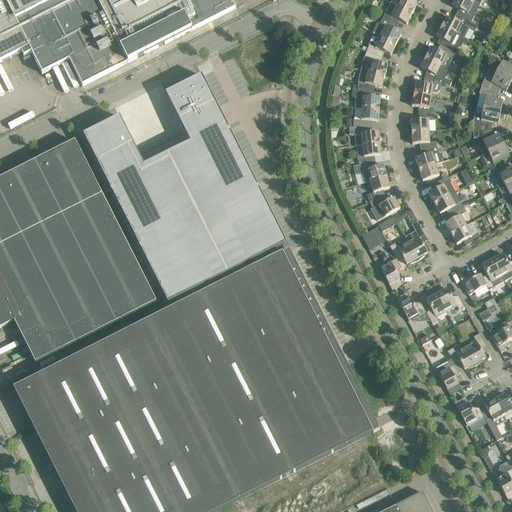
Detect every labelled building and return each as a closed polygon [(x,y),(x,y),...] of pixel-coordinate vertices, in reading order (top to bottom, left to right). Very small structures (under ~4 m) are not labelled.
[(0,0),(0,62),(21,52),(23,51),(25,56),(22,57),(33,79),(34,80),(35,81),(36,82),(37,83),(50,96),(51,96),(52,96),(52,97),(53,97),(54,97),(55,97),(55,96),(56,96),(57,96),(57,95),(58,95),(59,94),(59,93),(60,93),(60,92),(60,91),(60,90),(59,90),(55,81),(75,71),(79,79),(82,85),(83,87),(128,64),(235,9),(230,0),(0,0)] [(392,0),(390,4),(412,15),(417,4),(409,0),(392,0)] [(464,0),(455,0),(452,7),(462,12),(459,17),(466,21),(471,23),(473,18),(479,8),(464,0)] [(390,4),(382,19),(394,25),(397,20),(406,25),(412,15),(390,4)] [(447,17),(441,27),(457,35),(463,38),(464,39),(469,29),(475,32),(476,30),(478,27),(471,23),(466,21),(459,17),(457,22),(447,17)] [(372,33),(374,35),(396,46),(401,35),(392,30),(394,25),(382,19),(380,24),(377,25),(374,31),(375,34),(372,33)] [(441,27),(436,38),(446,43),(443,48),(455,54),(458,49),(460,47),(463,42),(463,38),(457,35),(441,27)] [(369,46),(366,52),(378,57),(380,51),(390,56),(396,46),(374,35),(369,46)] [(431,48),(425,58),(446,69),(451,59),(452,59),(455,54),(443,48),(441,53),(431,48)] [(364,59),(360,71),(368,73),(385,77),(388,66),(376,63),(378,57),(366,52),(364,59)] [(425,58),(420,69),(426,72),(425,78),(428,79),(441,84),(449,87),(452,82),(445,78),(449,71),(446,69),(425,58)] [(511,67),(502,62),(497,73),(511,81),(511,67)] [(483,82),(481,88),(495,93),(497,88),(497,87),(507,92),(511,81),(497,73),(490,69),(483,82)] [(353,89),(370,92),(371,86),(375,87),(382,89),(385,77),(368,73),(360,71),(357,83),(358,83),(357,87),(357,90),(353,89)] [(120,118),(83,136),(168,305),(287,245),(259,191),(202,76),(166,95),(190,144),(144,167),(120,118)] [(416,83),(414,95),(431,99),(432,93),(434,94),(435,94),(436,94),(437,94),(437,93),(438,93),(439,93),(439,92),(441,89),(441,88),(441,87),(441,86),(441,84),(428,79),(426,85),(423,85),(416,83)] [(481,88),(479,94),(486,97),(483,110),(500,113),(503,102),(493,100),(493,98),(495,93),(481,88)] [(353,89),(351,97),(355,100),(355,109),(362,109),(379,111),(380,99),(369,98),(370,92),(353,89)] [(414,95),(411,107),(422,109),(422,115),(435,116),(435,110),(429,110),(431,99),(414,95)] [(354,121),(353,121),(353,122),(353,128),(368,128),(368,122),(371,122),(378,122),(379,111),(362,109),(355,109),(354,121)] [(475,115),(472,127),(473,133),(485,132),(487,131),(487,125),(487,123),(498,125),(500,113),(483,110),(482,116),(475,115)] [(422,121),(411,121),(411,133),(429,132),(428,120),(435,121),(435,116),(422,115),(422,121)] [(353,128),(349,128),(349,134),(355,135),(356,147),(362,146),(380,144),(378,133),(372,133),(368,134),(368,128),(353,128)] [(429,132),(411,133),(412,145),(429,144),(429,132)] [(485,132),(473,133),(473,139),(476,139),(479,144),(477,145),(482,156),(504,146),(499,135),(489,140),(485,132)] [(0,328),(14,322),(17,329),(30,354),(35,364),(156,303),(92,175),(75,142),(0,179),(0,328)] [(363,152),(356,153),(357,159),(358,166),(371,163),(370,157),(381,156),(380,144),(362,146),(363,152)] [(482,156),(481,156),(489,173),(496,169),(493,164),(509,157),(504,146),(482,156)] [(437,148),(432,149),(422,151),(424,156),(415,159),(419,171),(435,165),(442,163),(438,153),(437,148)] [(357,166),(354,167),(355,174),(356,177),(361,175),(363,184),(370,182),(386,178),(383,166),(376,168),(372,169),(371,163),(358,166),(357,166)] [(439,177),(435,165),(419,171),(422,182),(439,177)] [(489,173),(485,175),(488,180),(492,178),(498,189),(511,180),(511,167),(507,170),(504,172),(502,166),(496,169),(489,173)] [(373,194),(367,196),(370,203),(382,198),(379,192),(390,189),(386,178),(370,182),(373,194)] [(434,205),(455,193),(450,183),(448,178),(443,180),(436,183),(438,189),(428,194),(434,205)] [(511,180),(498,189),(503,198),(498,201),(501,207),(505,204),(511,200),(511,180)] [(464,208),(455,193),(434,205),(440,215),(449,210),(452,214),(464,208)] [(483,198),(486,203),(494,199),(491,194),(483,198)] [(382,198),(370,203),(372,209),(371,210),(378,222),(385,218),(400,210),(394,199),(388,202),(384,204),(382,198)] [(445,225),(451,235),(466,227),(460,216),(466,213),(464,209),(464,208),(452,214),(455,219),(445,225)] [(410,210),(395,218),(397,223),(413,215),(410,210)] [(415,232),(405,238),(407,242),(418,262),(427,254),(423,246),(422,243),(427,240),(417,223),(412,226),(415,232)] [(472,223),(466,227),(451,235),(456,245),(466,240),(469,245),(480,239),(472,223)] [(378,227),(372,230),(380,245),(386,242),(378,227)] [(389,247),(395,258),(401,255),(407,266),(418,262),(407,242),(397,248),(395,244),(389,247)] [(58,412),(31,425),(52,466),(68,497),(75,511),(216,511),(373,434),(380,430),(289,250),(168,312),(49,371),(40,376),(58,412)] [(502,254),(491,258),(502,278),(504,282),(511,277),(511,263),(508,265),(507,263),(502,254)] [(491,258),(482,266),(486,274),(488,277),(483,279),(482,280),(486,287),(488,291),(494,287),(494,288),(504,282),(502,278),(491,258)] [(379,269),(392,292),(403,286),(396,273),(397,271),(399,272),(401,268),(396,260),(390,263),(379,269)] [(471,277),(460,279),(463,285),(469,296),(486,287),(482,280),(480,276),(472,280),(471,277)] [(447,289),(435,293),(446,313),(456,307),(458,311),(464,308),(458,297),(453,300),(447,289)] [(414,306),(407,293),(396,299),(409,322),(420,316),(426,313),(421,304),(417,304),(417,306),(414,306)] [(436,318),(446,313),(435,293),(426,301),(432,311),(426,315),(432,325),(438,322),(436,318)] [(484,304),(487,310),(497,305),(493,299),(484,304)] [(500,312),(497,305),(487,310),(491,317),(500,312)] [(507,343),(511,340),(511,333),(509,328),(492,337),(498,348),(501,354),(509,346),(507,343)] [(475,342),(465,347),(476,367),(485,359),(480,349),(485,345),(479,335),(473,338),(475,342)] [(422,346),(431,341),(428,336),(419,341),(422,346)] [(465,371),(476,367),(465,347),(455,353),(453,349),(447,352),(452,360),(453,363),(459,360),(465,371)] [(443,365),(435,369),(437,374),(450,397),(461,391),(455,380),(459,374),(454,365),(453,363),(452,360),(443,365)] [(505,394),(493,398),(504,418),(511,413),(511,404),(511,405),(505,394)] [(465,398),(454,404),(467,427),(468,426),(472,433),(487,424),(484,420),(483,418),(484,418),(479,409),(471,409),(465,398)] [(493,398),(484,406),(489,414),(490,417),(485,419),(484,420),(487,424),(490,430),(497,442),(503,439),(496,427),(506,422),(504,418),(493,398)] [(488,447),(480,451),(481,453),(483,457),(484,459),(488,457),(489,450),(488,447)] [(501,476),(495,479),(508,502),(511,499),(511,469),(511,468),(508,462),(500,467),(499,471),(501,476)] [(431,511),(422,494),(385,511),(431,511)]
